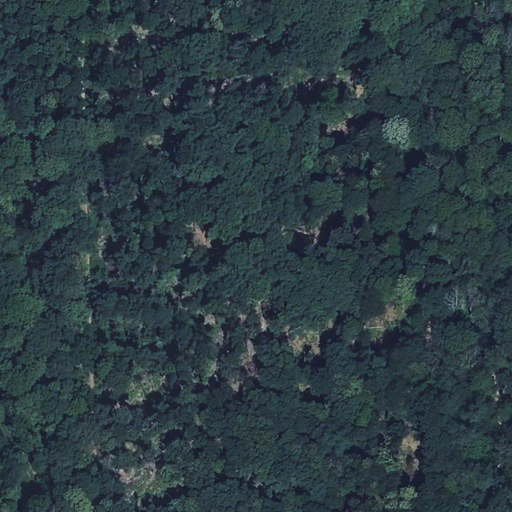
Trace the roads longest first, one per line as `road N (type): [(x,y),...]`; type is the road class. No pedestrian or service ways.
road 1 (track): [(93,511),(85,0)]
road 2 (track): [(511,401),(480,280),(469,0)]
road 3 (track): [(467,511),(433,343)]
